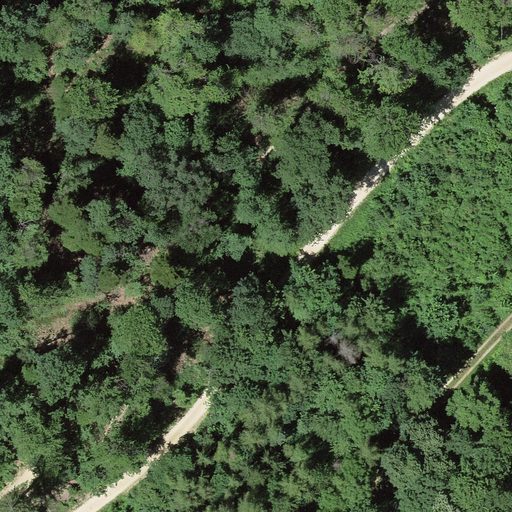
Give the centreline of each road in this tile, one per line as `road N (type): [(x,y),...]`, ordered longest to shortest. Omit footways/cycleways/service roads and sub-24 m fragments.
road 1 (track): [(83,511),(169,446),(235,349),(394,150),(482,75),(511,60)]
road 2 (track): [(363,511),(423,421),(511,329)]
